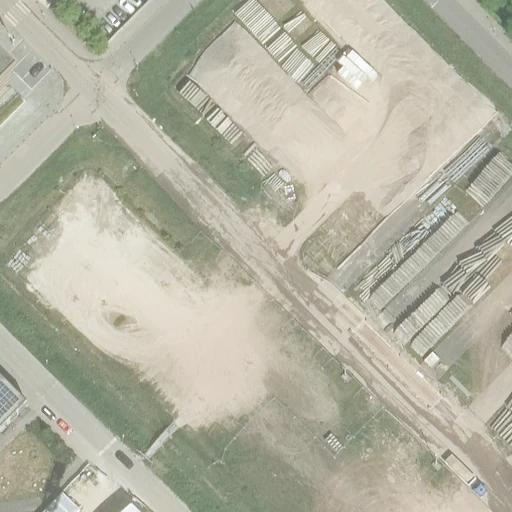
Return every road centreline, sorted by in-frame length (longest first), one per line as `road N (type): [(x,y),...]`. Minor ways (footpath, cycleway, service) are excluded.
road 1 (unclassified): [(168,511),(0,346)]
road 2 (unclassified): [(96,93),(0,190)]
road 3 (unclassified): [(1,0),(96,93)]
road 4 (unclassified): [(189,0),(96,93)]
